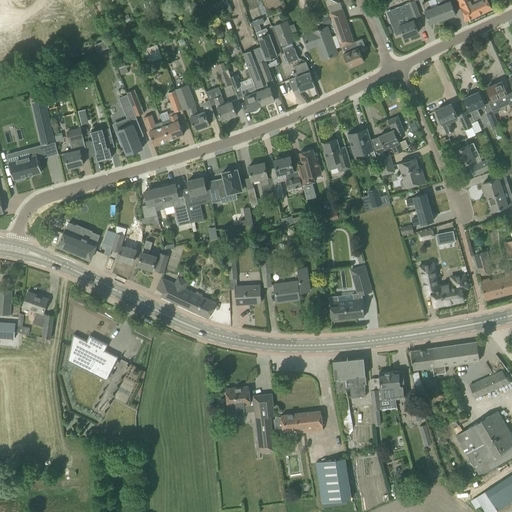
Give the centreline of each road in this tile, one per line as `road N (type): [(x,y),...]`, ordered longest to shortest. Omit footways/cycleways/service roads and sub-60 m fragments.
road 1 (tertiary): [(488,321),(356,343),(280,346),(211,334),(23,251)]
road 2 (residential): [(27,240),(36,212),(62,192),(269,128),(390,70)]
road 3 (residential): [(455,215),(398,66)]
road 4 (residential): [(398,66),(511,13)]
